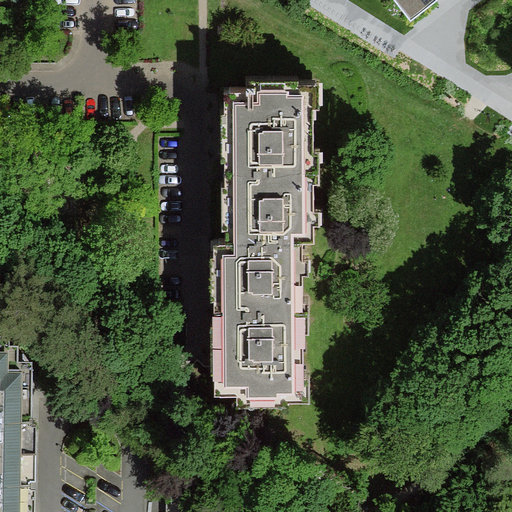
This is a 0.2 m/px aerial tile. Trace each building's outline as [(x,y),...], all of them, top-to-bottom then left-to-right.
[(394,0),(411,21),(437,0),(394,0)] [(230,87),(231,162),(314,162),(314,86),(230,87)] [(231,162),(231,238),(304,237),(315,237),(314,162),(231,162)] [(219,238),(220,314),(304,314),(304,237),(231,238),(219,238)] [(304,314),(220,314),(221,388),(304,388),(304,314)] [(0,444),(27,445),(28,367),(19,367),(20,338),(0,337),(0,444)] [(0,506),(27,507),(27,445),(0,444),(0,506)]
